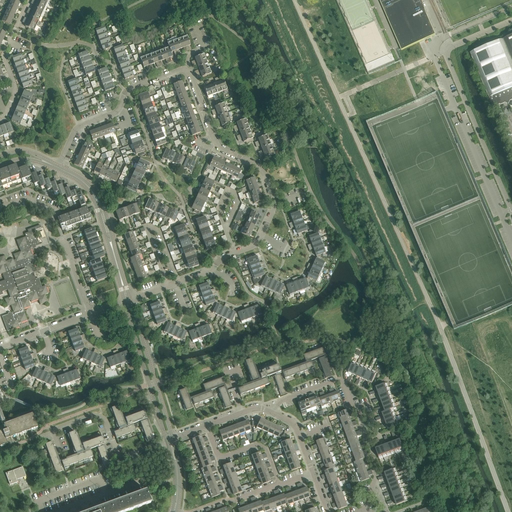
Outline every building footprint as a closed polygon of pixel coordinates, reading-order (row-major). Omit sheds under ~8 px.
[(13,0),(11,0),(9,5),(18,9),(20,3),(13,0)] [(379,0),(401,51),(411,46),(435,36),(419,0),(379,0)] [(35,6),(34,8),(43,12),(45,8),(32,1),(31,4),(35,6)] [(15,14),(18,9),(9,5),(7,10),(15,14)] [(28,11),(41,17),(43,12),(34,8),(33,10),(29,8),(28,11)] [(15,14),(7,10),(4,16),(12,20),(15,14)] [(39,22),(41,17),(28,11),(27,13),(31,15),(30,17),(39,22)] [(10,25),(12,20),(4,16),(2,21),(10,25)] [(25,18),(24,20),(37,26),(39,22),(30,17),(29,20),(25,18)] [(34,31),(37,26),(24,20),(22,23),(27,25),(26,27),(34,31)] [(95,30),(97,36),(107,32),(104,27),(95,30)] [(97,36),(99,41),(108,37),(107,32),(97,36)] [(511,35),(470,53),(492,107),(505,102),(508,103),(509,100),(511,99),(511,35)] [(187,52),(190,51),(188,46),(191,45),(187,36),(182,38),(187,52)] [(99,41),(101,46),(110,42),(108,37),(99,41)] [(187,52),(182,38),(177,40),(181,49),(183,48),(185,53),(187,52)] [(178,50),(181,49),(177,40),(173,42),(178,55),(180,54),(178,50)] [(112,48),(110,42),(101,46),(103,51),(112,48)] [(178,55),(173,42),(168,43),(169,48),(171,52),(171,53),(173,52),(175,56),(178,55)] [(113,49),(115,54),(125,51),(123,46),(113,49)] [(173,57),(171,53),(171,52),(169,48),(164,50),(169,63),(172,62),(170,58),(173,57)] [(169,63),(164,50),(160,51),(163,61),(166,60),(167,64),(169,63)] [(89,57),(87,51),(78,55),(80,60),(89,57)] [(125,51),(115,54),(117,59),(127,56),(125,51)] [(161,61),(163,61),(160,51),(155,53),(160,67),(162,66),(161,61)] [(160,67),(155,53),(150,55),(154,64),(156,63),(157,68),(160,67)] [(12,58),(14,63),(23,60),(21,54),(12,58)] [(191,62),(192,64),(206,59),(204,54),(195,58),(195,61),(191,62)] [(151,65),(154,64),(150,55),(145,57),(151,70),(153,69),(151,65)] [(128,61),(127,56),(117,59),(119,64),(128,61)] [(91,62),(89,57),(80,60),(82,65),(91,62)] [(140,59),(144,68),(146,67),(148,71),(151,70),(145,57),(140,59)] [(197,65),(198,68),(208,64),(206,59),(192,64),(193,67),(197,65)] [(16,68),(25,65),(23,60),(14,63),(16,68)] [(128,61),(119,64),(121,69),(130,66),(128,61)] [(84,70),(93,67),(91,62),(82,65),(84,70)] [(195,72),(196,74),(209,69),(208,64),(198,68),(199,70),(195,72)] [(27,70),(25,65),(16,68),(18,73),(27,70)] [(121,69),(123,75),(132,71),(130,66),(121,69)] [(95,72),(93,67),(84,70),(86,76),(88,75),(92,73),(95,72)] [(97,71),(99,77),(109,73),(107,68),(97,71)] [(211,74),(209,69),(196,74),(197,76),(201,75),(202,77),(211,74)] [(20,78),(29,75),(27,70),(18,73),(20,78)] [(134,76),(132,71),(123,75),(125,80),(134,76)] [(110,78),(109,73),(99,77),(101,82),(110,78)] [(31,80),(29,75),(20,78),(22,83),(31,80)] [(219,77),(217,78),(222,92),(227,90),(224,81),(221,82),(219,77)] [(101,82),(103,87),(112,83),(110,78),(101,82)] [(214,84),(217,94),(222,92),(217,78),(215,79),(216,83),(214,84)] [(68,82),(69,88),(79,84),(77,79),(68,82)] [(33,85),(31,80),(22,83),(23,89),(33,85)] [(210,81),(207,82),(212,95),(217,94),(214,84),(211,85),(210,81)] [(173,85),(176,90),(184,87),(182,82),(173,85)] [(207,97),(212,95),(207,82),(205,83),(207,87),(204,88),(207,97)] [(114,89),(112,83),(103,87),(105,92),(114,89)] [(81,89),(79,84),(69,88),(71,93),(81,89)] [(178,96),(186,93),(184,87),(176,90),(178,96)] [(82,94),(81,89),(71,93),(73,98),(82,94)] [(24,91),(22,96),(31,100),(33,94),(24,91)] [(437,91),(419,98),(508,306),(511,304),(511,267),(494,225),(475,180),(445,110),(437,91)] [(139,98),(140,101),(149,98),(147,92),(137,96),(138,98),(139,98)] [(188,99),(186,93),(178,96),(180,102),(188,99)] [(84,99),(82,94),(73,98),(75,103),(84,99)] [(20,101),(29,105),(31,100),(22,96),(20,101)] [(151,103),(149,98),(140,101),(142,104),(141,105),(141,106),(151,103)] [(86,104),(84,99),(75,103),(77,108),(86,104)] [(182,107),(190,104),(188,99),(180,102),(182,107)] [(27,110),(29,105),(20,101),(18,106),(27,110)] [(153,108),(151,103),(141,106),(142,108),(143,108),(144,111),(153,108)] [(211,111),(212,113),(226,108),(224,103),(215,107),(216,109),(211,111)] [(88,110),(86,104),(77,108),(79,113),(88,110)] [(192,110),(190,104),(182,107),(184,113),(192,110)] [(16,111),(24,115),(27,110),(18,106),(16,111)] [(155,113),(153,108),(144,111),(145,114),(144,115),(145,117),(155,113)] [(217,114),(218,116),(228,113),(226,108),(212,113),(213,116),(217,114)] [(186,119),(194,116),(192,110),(184,113),(186,119)] [(16,111),(13,116),(22,120),(24,115),(16,111)] [(157,118),(155,113),(145,117),(146,118),(147,118),(148,121),(157,118)] [(215,121),(216,123),(229,118),(228,113),(218,116),(219,119),(215,121)] [(22,120),(13,116),(11,121),(20,125),(22,120)] [(196,121),(194,116),(186,119),(188,124),(196,121)] [(157,118),(148,121),(149,125),(148,125),(149,127),(159,123),(161,122),(159,117),(157,118)] [(384,117),(366,124),(372,139),(450,321),(453,330),(471,323),(384,117)] [(231,123),(229,118),(216,123),(216,125),(221,124),(222,126),(231,123)] [(233,127),(234,129),(248,124),(246,119),(236,123),(237,125),(233,127)] [(190,130),(198,127),(196,121),(188,124),(190,130)] [(5,125),(9,134),(14,132),(10,123),(5,125)] [(161,128),(159,123),(149,127),(149,129),(150,128),(152,132),(161,128)] [(112,124),(106,126),(109,134),(115,132),(112,124)] [(239,130),(240,133),(249,129),(248,124),(234,129),(235,132),(239,130)] [(0,127),(3,136),(9,134),(5,125),(0,127)] [(106,126),(101,128),(104,136),(109,134),(106,126)] [(200,133),(198,127),(190,130),(192,136),(200,133)] [(101,128),(95,130),(98,138),(104,136),(101,128)] [(162,133),(161,128),(152,132),(153,135),(152,135),(153,137),(162,133)] [(237,136),(238,139),(251,134),(249,129),(240,133),(241,135),(237,136)] [(92,141),(98,138),(95,130),(89,132),(92,141)] [(128,140),(130,139),(139,136),(138,133),(139,132),(138,130),(126,135),(128,140)] [(164,138),(162,133),(153,137),(153,139),(154,138),(155,142),(164,138)] [(253,139),(251,134),(238,139),(238,141),(243,140),(244,142),(253,139)] [(255,143),(256,145),(269,140),(267,135),(258,139),(259,141),(255,143)] [(141,140),(139,136),(130,139),(132,144),(142,141),(142,139),(141,140)] [(166,144),(164,138),(155,142),(157,145),(156,145),(156,147),(166,144)] [(261,146),(262,148),(271,145),(269,140),(256,145),(257,148),(261,146)] [(134,149),(143,146),(142,143),(143,143),(142,141),(132,144),(134,149)] [(84,143),(82,149),(90,152),(92,147),(84,143)] [(258,153),(259,155),(273,150),(271,145),(262,148),(263,151),(258,153)] [(144,149),(143,146),(134,149),(136,155),(139,154),(140,157),(144,155),(143,152),(145,151),(146,151),(145,149),(144,149)] [(90,152),(82,149),(79,154),(87,158),(90,152)] [(164,159),(167,161),(171,152),(166,149),(161,159),(163,160),(164,159)] [(275,155),(273,150),(259,155),(260,157),(264,156),(265,158),(275,155)] [(176,154),(171,152),(167,161),(170,162),(170,163),(171,164),(176,154)] [(85,163),(87,158),(79,154),(77,159),(85,163)] [(181,156),(176,154),(171,164),(173,165),(174,164),(177,165),(181,156)] [(186,159),(181,156),(177,165),(180,167),(179,168),(181,169),(186,159)] [(210,165),(215,168),(219,160),(213,157),(210,165)] [(82,169),(85,163),(77,159),(74,165),(82,169)] [(138,164),(147,168),(148,165),(149,166),(150,164),(140,159),(138,164)] [(191,161),(186,159),(181,169),(183,169),(183,168),(187,170),(191,161)] [(225,163),(219,160),(215,168),(221,171),(225,163)] [(196,163),(191,161),(187,170),(190,171),(189,172),(191,173),(196,163)] [(221,171),(226,173),(230,165),(225,163),(221,171)] [(94,172),(100,175),(103,167),(97,164),(94,172)] [(145,171),(147,168),(138,164),(135,169),(145,174),(146,172),(145,171)] [(18,169),(17,168),(16,165),(0,170),(0,192),(4,191),(2,186),(21,179),(22,184),(32,180),(33,180),(31,175),(27,166),(18,169)] [(235,168),(230,165),(226,173),(232,176),(235,168)] [(105,177),(109,169),(103,167),(100,175),(105,177)] [(241,170),(235,168),(232,176),(237,178),(241,170)] [(34,184),(39,183),(39,182),(37,178),(36,173),(37,172),(36,169),(33,170),(35,173),(31,175),(33,180),(32,180),(34,184)] [(114,172),(109,169),(105,177),(110,180),(114,172)] [(145,176),(145,174),(135,169),(133,174),(142,178),(144,175),(145,176)] [(120,174),(114,172),(110,180),(116,182),(120,174)] [(40,187),(45,186),(45,185),(44,181),(42,176),(43,176),(42,173),(40,173),(41,176),(37,178),(39,182),(39,183),(40,187)] [(141,181),(142,178),(133,174),(131,179),(141,183),(142,182),(141,181)] [(47,190),(52,189),(50,184),(51,184),(49,179),(50,178),(49,176),(47,176),(48,179),(44,181),(45,185),(45,186),(47,190)] [(205,180),(203,183),(212,188),(214,183),(204,178),(204,180),(205,180)] [(248,186),(256,183),(254,178),(246,181),(248,186)] [(52,189),(54,196),(59,194),(59,192),(57,187),(55,182),(56,181),(55,179),(53,179),(54,182),(51,184),(50,184),(52,189)] [(140,185),(141,183),(131,179),(129,184),(138,188),(139,185),(140,185)] [(59,194),(60,196),(65,195),(63,190),(64,190),(62,185),(63,185),(62,182),(59,182),(61,185),(57,187),(59,192),(59,194)] [(210,192),(212,188),(203,183),(202,187),(201,186),(200,188),(210,192)] [(258,189),(256,183),(248,186),(250,192),(258,189)] [(67,199),(71,197),(72,197),(70,193),(68,188),(69,187),(68,184),(66,185),(67,188),(64,190),(63,190),(65,195),(67,199)] [(136,191),(138,188),(129,184),(126,189),(136,194),(137,191),(136,191)] [(73,202),(78,200),(76,195),(75,191),(76,191),(75,188),(73,188),(74,191),(70,193),(72,197),(71,197),(73,202)] [(208,197),(210,192),(200,188),(199,190),(200,190),(199,193),(208,197)] [(252,198),(260,195),(258,189),(250,192),(252,198)] [(80,193),(76,195),(78,200),(80,207),(86,205),(81,193),(82,193),(81,190),(79,190),(80,193)] [(205,202),(208,197),(199,193),(197,196),(196,196),(195,198),(205,202)] [(263,201),(260,195),(252,198),(254,204),(263,201)] [(150,211),(154,202),(151,201),(151,199),(149,198),(145,208),(150,211)] [(203,207),(205,202),(195,198),(195,199),(196,200),(194,203),(203,207)] [(157,203),(154,202),(150,211),(155,213),(159,203),(158,202),(157,203)] [(134,205),(131,206),(135,215),(140,213),(136,203),(134,204),(134,205)] [(159,203),(155,213),(160,215),(164,206),(161,205),(161,204),(159,203)] [(201,212),(203,207),(194,203),(193,206),(192,206),(191,208),(195,210),(193,212),(197,214),(198,214),(199,212),(201,212)] [(91,219),(87,208),(86,206),(84,207),(84,208),(77,211),(77,210),(74,211),(74,212),(60,217),(60,216),(57,217),(62,230),(67,228),(67,227),(85,220),(86,221),(91,219)] [(126,207),(129,217),(135,215),(131,206),(128,207),(127,206),(126,207)] [(167,208),(164,206),(160,215),(165,217),(169,208),(168,207),(167,208)] [(124,209),(121,210),(124,219),(129,217),(126,207),(124,207),(124,209)] [(170,220),(174,211),(171,210),(171,208),(169,208),(165,217),(170,220)] [(119,221),(124,219),(121,210),(118,211),(117,210),(115,211),(119,221)] [(177,212),(174,211),(170,220),(175,222),(179,212),(177,211),(177,212)] [(249,217),(257,220),(260,215),(252,211),(249,217)] [(290,215),(292,220),(301,217),(299,212),(294,214),(293,211),(290,212),(291,215),(290,215)] [(196,222),(197,225),(207,222),(205,217),(194,221),(195,222),(196,222)] [(255,226),(257,220),(249,217),(247,222),(255,226)] [(303,221),(301,217),(292,220),(293,222),(289,224),(290,226),(294,225),(303,221)] [(295,227),(296,229),(305,226),(303,221),(294,225),(290,226),(291,229),(295,227)] [(209,227),(207,222),(197,225),(199,229),(198,229),(198,231),(209,227)] [(244,228),(252,231),(255,226),(247,222),(244,228)] [(174,228),(176,233),(185,230),(184,227),(185,226),(185,224),(174,228)] [(0,293),(8,290),(10,297),(4,299),(7,307),(11,306),(13,313),(2,317),(7,332),(19,327),(18,324),(27,321),(23,309),(30,307),(28,301),(30,301),(31,302),(38,300),(40,305),(48,302),(45,295),(48,294),(46,286),(42,287),(38,279),(32,281),(29,274),(37,272),(34,264),(39,262),(36,255),(33,256),(30,249),(39,245),(34,231),(41,228),(40,225),(27,230),(28,233),(25,234),(26,237),(16,240),(21,252),(13,254),(16,261),(14,262),(13,259),(5,262),(3,256),(0,257),(0,274),(2,274),(5,281),(0,282),(0,293)] [(306,231),(305,226),(296,229),(297,234),(298,234),(299,236),(302,235),(301,233),(306,231)] [(210,232),(209,227),(198,231),(199,232),(200,232),(201,235),(210,232)] [(84,231),(86,236),(95,233),(94,228),(84,231)] [(249,237),(252,231),(244,228),(242,234),(249,237)] [(187,233),(185,230),(176,233),(178,238),(188,234),(188,233),(187,233)] [(124,235),(126,241),(135,238),(133,232),(124,235)] [(212,237),(210,232),(201,235),(202,239),(201,239),(202,241),(212,237)] [(97,238),(95,233),(86,236),(87,241),(97,238)] [(309,237),(310,242),(320,239),(318,234),(313,236),(312,233),(308,235),(309,237)] [(178,238),(180,243),(189,240),(188,237),(189,236),(188,234),(178,238)] [(214,242),(212,237),(202,241),(203,243),(204,242),(205,246),(214,242)] [(87,241),(89,246),(99,242),(97,238),(87,241)] [(137,243),(135,238),(126,241),(129,246),(137,243)] [(321,243),(320,239),(310,242),(311,244),(307,246),(308,248),(312,247),(321,243)] [(180,243),(178,244),(179,249),(182,248),(192,245),(191,243),(190,243),(189,240),(180,243)] [(101,247),(99,242),(89,246),(91,251),(101,247)] [(216,247),(214,242),(205,246),(206,249),(205,249),(206,251),(216,247)] [(139,249),(137,243),(129,246),(131,252),(139,249)] [(313,249),(314,252),(323,248),(321,243),(312,247),(308,248),(309,250),(313,249)] [(182,248),(184,253),(193,250),(192,247),(193,247),(192,245),(182,248)] [(91,251),(93,256),(102,252),(101,247),(91,251)] [(325,253),(323,248),(314,252),(316,257),(316,256),(317,257),(321,257),(321,255),(325,253)] [(131,252),(133,257),(133,258),(139,255),(139,256),(141,255),(139,249),(131,252)] [(194,253),(193,250),(184,253),(186,258),(196,255),(195,253),(194,253)] [(93,256),(95,260),(100,259),(104,257),(102,252),(93,256)] [(247,259),(249,265),(258,261),(257,256),(256,256),(255,254),(252,255),(253,258),(247,259)] [(130,258),(132,264),(141,261),(139,256),(139,255),(133,258),(133,257),(130,258)] [(186,258),(188,264),(197,260),(195,257),(196,257),(196,255),(186,258)] [(316,258),(314,263),(323,267),(325,262),(320,260),(321,257),(317,257),(316,258)] [(101,264),(100,259),(95,260),(90,262),(92,267),(101,264)] [(198,264),(197,260),(188,264),(190,269),(200,265),(199,263),(198,264)] [(132,264),(135,270),(143,267),(141,261),(132,264)] [(259,264),(258,261),(249,265),(251,269),(260,266),(264,265),(263,262),(259,264)] [(320,272),(323,267),(314,263),(313,265),(309,264),(307,266),(311,268),(320,272)] [(103,268),(101,264),(92,267),(93,272),(103,268)] [(251,269),(253,274),(262,271),(261,269),(265,267),(264,265),(260,266),(251,269)] [(310,270),(309,272),(318,276),(320,272),(311,268),(307,266),(306,268),(310,270)] [(145,273),(143,267),(135,270),(137,276),(145,273)] [(93,272),(95,277),(105,273),(103,268),(93,272)] [(264,276),(262,271),(253,274),(255,279),(253,280),(255,285),(261,280),(264,277),(263,276),(264,276)] [(316,281),(318,276),(309,272),(307,277),(307,278),(310,281),(312,280),(316,281)] [(107,278),(105,273),(95,277),(97,282),(107,278)] [(147,278),(145,273),(137,276),(139,281),(147,278)] [(272,280),(270,279),(266,288),(271,290),(275,282),(276,277),(274,276),(272,280)] [(265,278),(264,277),(261,280),(263,282),(261,286),(266,288),(270,279),(265,277),(265,278)] [(275,282),(271,290),(275,293),(279,284),(277,283),(279,279),(276,277),(275,282)] [(296,282),(299,292),(304,290),(301,281),(298,281),(297,277),(294,278),(296,282)] [(293,283),(291,284),(295,293),(299,292),(296,282),(294,278),(292,279),(293,283)] [(306,279),(301,281),(304,290),(309,288),(308,283),(310,281),(307,278),(306,279)] [(199,287),(201,292),(210,288),(208,283),(207,281),(203,282),(204,285),(199,287)] [(284,286),(279,284),(275,293),(280,295),(282,290),(285,290),(285,287),(284,286)] [(290,295),(295,293),(291,284),(286,286),(285,287),(285,290),(288,291),(290,295)] [(211,291),(210,288),(201,292),(202,296),(212,293),(216,291),(215,289),(211,291)] [(202,296),(204,301),(213,298),(212,295),(217,294),(216,291),(212,293),(202,296)] [(215,303),(213,298),(204,301),(206,306),(210,304),(212,307),(215,304),(215,303)] [(150,306),(152,311),(161,307),(159,302),(158,300),(154,301),(155,304),(150,306)] [(224,307),(221,306),(217,315),(222,317),(226,309),(228,305),(226,303),(224,307)] [(213,313),(217,315),(221,306),(217,304),(216,305),(215,304),(212,307),(214,309),(213,313)] [(251,318),(256,317),(252,307),(250,308),(248,304),(246,305),(247,309),(251,318)] [(222,317),(227,319),(231,311),(228,310),(230,306),(228,305),(226,309),(222,317)] [(245,310),(243,311),(246,320),(251,318),(247,309),(246,305),(244,306),(245,310)] [(257,306),(252,307),(256,317),(261,315),(259,310),(261,309),(260,305),(257,306)] [(162,310),(161,307),(152,311),(153,315),(163,312),(167,310),(166,308),(162,310)] [(163,312),(153,315),(155,320),(164,317),(163,314),(168,313),(167,310),(163,312)] [(235,313),(231,311),(227,319),(231,322),(233,317),(236,318),(236,314),(235,313)] [(241,322),(246,320),(243,311),(238,313),(236,314),(236,318),(239,318),(241,322)] [(166,322),(164,317),(155,320),(157,325),(161,324),(163,326),(166,323),(166,322)] [(163,332),(168,334),(172,326),(167,323),(167,324),(166,323),(163,326),(165,328),(163,332)] [(175,327),(172,326),(168,334),(173,337),(177,328),(179,324),(177,323),(175,327)] [(177,328),(173,337),(178,339),(182,330),(179,329),(181,325),(179,324),(177,328)] [(196,329),(194,330),(197,339),(202,338),(198,329),(197,324),(195,325),(196,329)] [(198,329),(202,338),(207,336),(203,327),(201,328),(199,324),(197,324),(198,329)] [(208,325),(203,327),(207,336),(212,334),(210,329),(212,328),(211,325),(208,325)] [(68,332),(70,337),(79,334),(77,329),(76,327),(72,328),(73,331),(68,332)] [(186,332),(182,330),(178,339),(183,341),(184,337),(187,337),(188,333),(186,332)] [(192,341),(197,339),(194,330),(189,332),(189,333),(188,333),(187,337),(190,337),(192,341)] [(80,336),(79,334),(70,337),(72,342),(81,339),(85,337),(84,335),(80,336)] [(72,342),(73,347),(82,344),(81,341),(86,340),(85,337),(81,339),(72,342)] [(84,349),(82,344),(73,347),(75,352),(80,350),(82,352),(84,350),(84,349)] [(18,351),(20,356),(29,353),(27,348),(26,345),(23,347),(23,349),(18,351)] [(303,355),(305,361),(325,354),(323,348),(303,355)] [(87,361),(91,363),(95,354),(97,350),(95,349),(93,353),(91,352),(87,361)] [(82,359),(87,361),(91,352),(86,350),(84,350),(82,352),(84,354),(82,359)] [(91,363),(96,365),(100,356),(98,355),(99,351),(97,350),(95,354),(91,363)] [(120,364),(125,362),(121,353),(119,354),(117,350),(115,351),(117,355),(120,364)] [(115,366),(120,364),(117,355),(115,351),(113,352),(114,356),(112,357),(115,366)] [(126,351),(121,353),(125,362),(130,361),(128,355),(130,354),(129,351),(126,352),(126,351)] [(30,355),(29,353),(20,356),(22,361),(31,357),(35,356),(34,353),(30,355)] [(22,361),(24,365),(33,362),(32,360),(36,358),(35,356),(31,357),(22,361)] [(105,358),(100,356),(96,365),(101,367),(103,363),(106,363),(106,359),(105,359),(105,358)] [(110,368),(115,366),(112,357),(107,359),(106,359),(106,363),(109,363),(110,368)] [(326,379),(332,377),(325,357),(318,359),(326,379)] [(245,361),(252,381),(258,379),(251,359),(245,361)] [(348,372),(352,374),(357,363),(353,361),(348,372)] [(30,369),(32,371),(35,368),(34,367),(35,367),(33,362),(24,365),(25,370),(30,369)] [(314,368),(311,362),(282,373),(285,379),(314,368)] [(361,365),(357,363),(352,374),(356,376),(361,365)] [(280,371),(278,364),(258,372),(261,378),(280,371)] [(356,376),(360,378),(365,367),(361,365),(356,376)] [(360,378),(364,379),(369,369),(365,367),(360,378)] [(32,377),(37,379),(41,371),(36,368),(36,369),(35,368),(32,371),(34,373),(32,377)] [(43,372),(41,371),(37,379),(41,382),(45,373),(47,369),(45,368),(43,372)] [(70,383),(75,381),(71,372),(69,373),(67,368),(65,369),(67,373),(70,383)] [(41,382),(46,384),(50,375),(48,374),(50,370),(47,369),(45,373),(41,382)] [(64,374),(62,375),(65,384),(70,383),(67,373),(65,369),(63,370),(64,374)] [(76,370),(71,372),(75,381),(80,379),(78,374),(80,373),(79,369),(77,370),(76,370)] [(364,379),(368,381),(373,371),(369,369),(364,379)] [(377,373),(373,371),(368,381),(372,383),(377,373)] [(287,393),(281,375),(280,374),(274,376),(281,395),(287,393)] [(53,382),(56,382),(56,378),(55,377),(50,375),(46,384),(51,386),(53,382)] [(60,386),(65,384),(62,375),(57,377),(56,378),(56,382),(59,382),(60,386)] [(225,384),(222,378),(203,385),(205,391),(225,384)] [(269,385),(267,378),(238,389),(240,395),(264,387),(269,385)] [(376,387),(377,391),(388,387),(387,383),(376,387)] [(226,409),(232,406),(226,392),(224,387),(218,389),(226,409)] [(377,391),(379,395),(390,391),(388,387),(377,391)] [(333,388),(331,389),(336,402),(341,400),(338,392),(335,393),(333,388)] [(179,391),(186,411),(193,408),(185,389),(179,391)] [(379,395),(380,400),(391,395),(390,391),(379,395)] [(214,398),(211,392),(192,399),(194,405),(214,398)] [(326,405),(331,403),(328,396),(325,397),(323,392),(321,393),(326,405)] [(315,407),(320,405),(318,399),(317,396),(314,398),(312,393),(311,394),(315,407)] [(380,400),(382,404),(393,400),(391,395),(380,400)] [(303,396),(301,397),(306,410),(311,408),(308,400),(305,401),(303,396)] [(301,403),(298,404),(301,414),(306,412),(306,410),(301,397),(299,398),(301,403)] [(382,404),(383,408),(394,404),(393,400),(382,404)] [(383,408),(385,412),(392,409),(393,409),(396,408),(394,404),(383,408)] [(118,406),(112,408),(119,428),(125,425),(118,406)] [(382,413),(383,417),(394,413),(393,409),(392,409),(385,412),(382,413)] [(339,413),(340,418),(353,413),(353,411),(348,413),(347,410),(339,413)] [(127,424),(147,417),(145,411),(125,418),(127,424)] [(353,413),(340,418),(342,423),(351,420),(350,417),(354,415),(353,413)] [(383,417),(385,421),(396,417),(394,413),(383,417)] [(6,425),(6,426),(4,426),(3,426),(2,429),(3,431),(0,432),(0,446),(8,444),(6,439),(10,437),(10,438),(13,437),(13,436),(17,435),(22,433),(26,432),(31,430),(35,428),(35,429),(38,428),(34,416),(33,415),(29,416),(29,417),(27,417),(20,419),(20,420),(18,421),(18,420),(11,423),(9,424),(6,425)] [(385,421),(386,425),(397,421),(396,417),(385,421)] [(256,428),(262,430),(266,421),(260,419),(256,428)] [(140,422),(148,442),(154,440),(147,420),(140,422)] [(342,423),(344,428),(357,423),(356,421),(352,423),(351,420),(342,423)] [(247,421),(242,423),(245,432),(251,430),(247,421)] [(262,430),(267,433),(271,424),(266,421),(262,430)] [(388,429),(399,426),(397,421),(386,425),(388,429)] [(239,434),(245,432),(242,423),(236,425),(239,434)] [(357,423),(344,428),(346,433),(354,430),(353,427),(358,425),(357,423)] [(267,433),(273,435),(277,426),(271,424),(267,433)] [(134,425),(114,432),(116,438),(136,431),(134,425)] [(239,434),(236,425),(230,427),(234,437),(239,434)] [(282,429),(277,426),(273,435),(278,438),(282,429)] [(228,439),(234,437),(230,427),(225,429),(228,439)] [(222,441),(228,439),(225,429),(219,431),(222,441)] [(75,432),(69,434),(76,453),(82,451),(75,432)] [(360,433),(348,437),(349,442),(358,439),(357,437),(361,435),(360,433)] [(102,437),(82,444),(85,450),(104,443),(102,437)] [(313,446),(314,448),(326,443),(325,438),(317,441),(318,444),(313,446)] [(194,444),(196,449),(204,446),(203,443),(208,441),(207,439),(194,444)] [(283,449),(292,445),(290,439),(281,443),(283,449)] [(400,439),(396,441),(400,452),(404,450),(400,439)] [(45,444),(56,473),(62,471),(51,442),(45,444)] [(364,442),(351,447),(353,452),(361,449),(360,446),(365,444),(364,442)] [(392,442),(388,444),(392,455),(396,453),(392,442)] [(388,456),(392,455),(388,444),(384,445),(388,456)] [(283,449),(285,454),(294,450),(292,445),(283,449)] [(384,445),(379,447),(384,458),(388,456),(384,445)] [(105,468),(111,466),(109,462),(104,446),(98,448),(105,468)] [(382,458),(384,458),(379,447),(375,448),(379,459),(382,458)] [(317,455),(317,458),(330,453),(328,448),(320,451),(321,454),(317,455)] [(198,453),(200,458),(208,455),(207,452),(211,451),(211,449),(198,453)] [(362,452),(361,449),(353,452),(355,457),(367,452),(367,450),(362,452)] [(287,460),(296,456),(294,450),(285,454),(287,460)] [(91,451),(61,462),(64,468),(93,457),(91,451)] [(252,455),(253,460),(266,456),(265,453),(261,455),(260,452),(252,455)] [(355,457),(356,461),(362,459),(365,459),(364,456),(368,454),(367,452),(355,457)] [(266,456),(253,460),(255,465),(264,462),(262,459),(267,457),(266,456)] [(287,460),(289,466),(299,462),(296,456),(287,460)] [(201,463),(203,468),(209,466),(212,465),(210,462),(215,460),(214,458),(201,463)] [(320,465),(321,467),(334,462),(332,458),(324,461),(325,463),(320,465)] [(356,461),(354,462),(356,468),(369,463),(368,461),(363,463),(362,459),(356,461)] [(301,468),(299,462),(289,466),(291,471),(301,468)] [(220,471),(220,473),(233,468),(231,463),(223,466),(224,469),(220,471)] [(369,465),(369,463),(356,468),(358,472),(366,469),(365,466),(369,465)] [(270,465),(257,470),(259,475),(267,472),(266,469),(271,467),(270,465)] [(17,480),(26,477),(23,467),(14,470),(6,473),(10,485),(18,482),(17,480)] [(321,476),(322,478),(335,473),(333,468),(327,470),(325,471),(326,474),(321,476)] [(384,473),(386,477),(397,473),(395,468),(384,473)] [(203,474),(205,478),(212,475),(211,473),(216,471),(215,469),(203,474)] [(237,477),(235,473),(227,476),(228,478),(223,480),(224,482),(237,477)] [(373,474),(372,473),(360,477),(361,482),(369,479),(368,476),(373,474)] [(274,476),(273,475),(261,479),(262,484),(271,481),(270,478),(274,476)] [(387,481),(389,485),(400,481),(398,477),(387,481)] [(219,478),(206,483),(208,488),(216,485),(215,482),(220,480),(219,478)] [(325,485),(326,487),(339,483),(337,478),(328,481),(329,484),(325,485)] [(389,485),(390,489),(401,485),(400,481),(389,485)] [(227,489),(227,492),(240,487),(239,482),(230,485),(231,488),(227,489)] [(390,489),(392,493),(403,489),(401,485),(390,489)] [(301,489),(304,499),(310,497),(307,487),(301,489)] [(329,495),(329,497),(342,492),(340,487),(332,490),(333,493),(329,495)] [(223,490),(222,488),(210,492),(212,498),(220,495),(218,492),(223,490)] [(299,501),(304,499),(301,489),(295,491),(299,501)] [(392,493),(393,497),(404,493),(403,489),(392,493)] [(143,492),(98,509),(97,506),(92,508),(93,511),(90,511),(89,511),(124,511),(150,503),(146,491),(143,492)] [(299,501),(295,491),(290,494),(293,503),(299,501)] [(284,496),(284,494),(278,496),(281,506),(287,504),(284,496)] [(287,505),(293,503),(290,494),(284,496),(287,504),(287,505)] [(276,508),(281,506),(278,496),(272,498),(276,508)] [(332,504),(333,506),(346,502),(344,497),(335,500),(337,503),(332,504)] [(407,501),(406,497),(395,501),(396,505),(407,501)] [(276,508),(272,498),(267,500),(270,510),(276,508)] [(264,511),(270,510),(267,500),(261,502),(261,503),(264,510),(264,511)] [(261,503),(261,502),(261,501),(255,503),(258,511),(259,511),(264,511),(264,510),(261,503)] [(251,511),(258,511),(255,503),(249,505),(251,511)]
